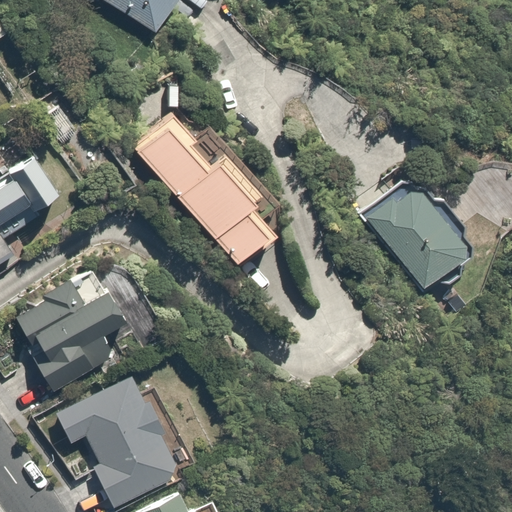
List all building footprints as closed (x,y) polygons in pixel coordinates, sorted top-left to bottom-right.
[(101,0),(143,23),(156,0),(101,0)] [(0,2),(0,43),(19,32),(0,2)] [(146,95),(116,124),(255,272),(290,240),(276,226),(291,212),(232,149),(218,163),(205,150),(214,142),(180,106),(167,118),(146,95)] [(82,203),(59,161),(0,193),(0,226),(4,233),(51,207),(57,217),(82,203)] [(412,284),(447,255),(438,244),(448,235),(402,180),(386,194),(381,188),(352,212),(412,284)] [(0,277),(11,272),(0,250),(0,277)] [(54,305),(21,321),(56,390),(108,364),(102,352),(138,334),(118,295),(110,299),(94,268),(47,292),(54,305)] [(147,374),(61,412),(76,446),(90,439),(118,504),(190,472),(147,374)] [(222,511),(219,505),(205,511),(197,511),(189,497),(160,511),(222,511)]
